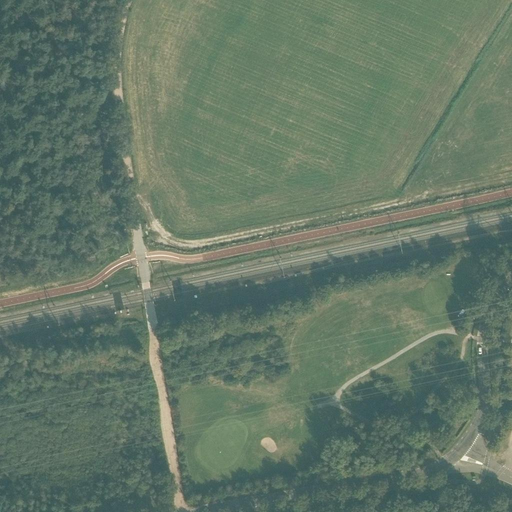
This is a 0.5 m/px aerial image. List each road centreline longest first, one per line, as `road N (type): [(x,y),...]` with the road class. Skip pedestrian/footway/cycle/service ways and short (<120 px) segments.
road 1 (unclassified): [(205,511),(438,468),(461,453)]
road 2 (track): [(141,257),(117,121),(118,31),(127,0)]
road 3 (track): [(178,511),(141,257)]
road 4 (unclassified): [(461,453),(485,398),(485,317),(511,280)]
